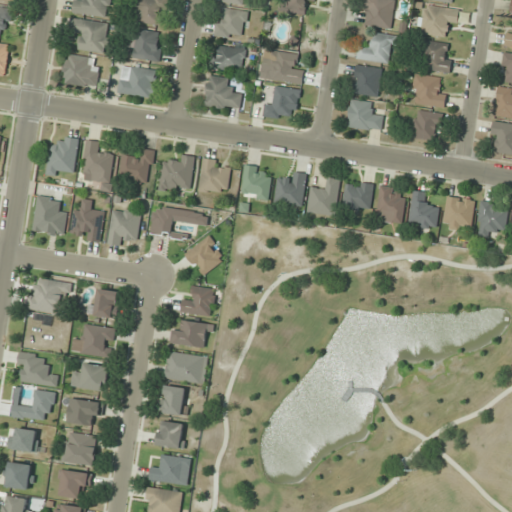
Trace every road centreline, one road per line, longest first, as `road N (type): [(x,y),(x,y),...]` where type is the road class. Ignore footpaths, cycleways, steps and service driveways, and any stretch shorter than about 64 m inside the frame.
road 1 (residential): [(511,173),(0,96)]
road 2 (residential): [(0,319),(51,0)]
road 3 (residential): [(156,277),(119,511)]
road 4 (residential): [(463,166),(488,0)]
road 5 (residential): [(0,252),(156,277)]
road 6 (residential): [(321,147),(342,0)]
road 7 (residential): [(195,0),(177,126)]
